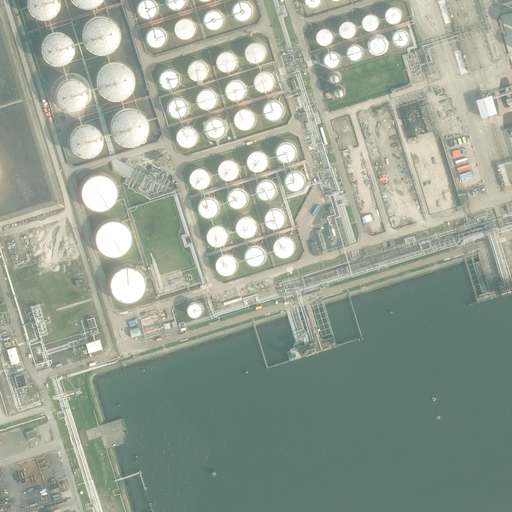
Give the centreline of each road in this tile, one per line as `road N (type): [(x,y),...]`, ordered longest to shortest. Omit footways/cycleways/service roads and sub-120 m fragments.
road 1 (unknown): [(352,110),(391,237)]
road 2 (unknown): [(391,98),(431,224)]
